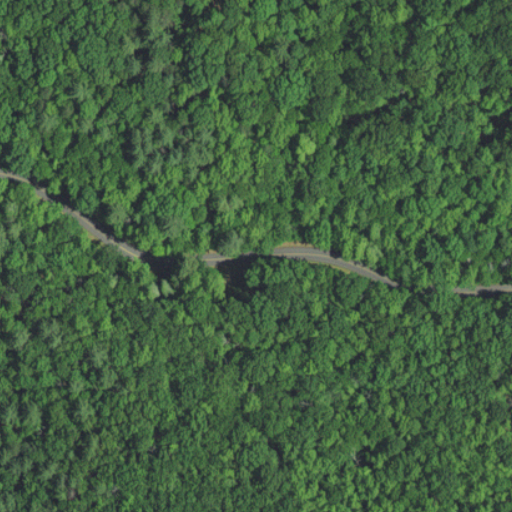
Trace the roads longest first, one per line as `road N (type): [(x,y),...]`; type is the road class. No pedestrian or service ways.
road 1 (residential): [(511,286),(419,287),(318,252),(188,259)]
road 2 (residential): [(169,260),(127,248),(57,195),(0,171)]
